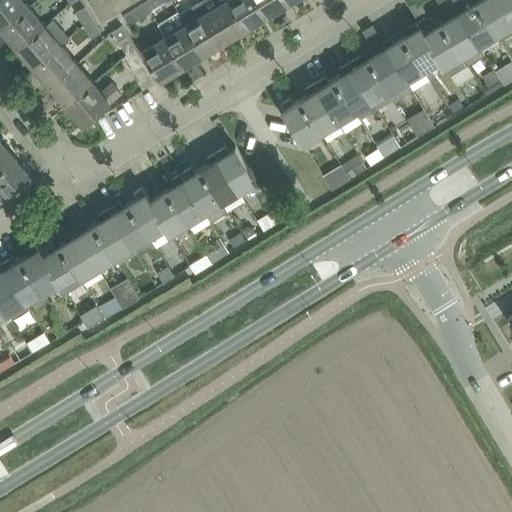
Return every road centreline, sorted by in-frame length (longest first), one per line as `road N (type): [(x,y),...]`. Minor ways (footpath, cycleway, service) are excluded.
road 1 (secondary): [(0,487),(401,237)]
road 2 (secondary): [(384,207),(0,446)]
road 3 (residential): [(70,162),(101,160),(374,1)]
road 4 (residential): [(511,430),(401,237)]
road 5 (secondary): [(511,131),(384,207)]
road 6 (secondary): [(401,237),(511,171)]
